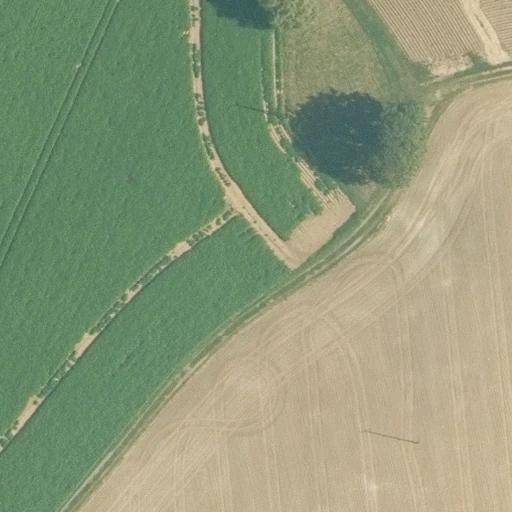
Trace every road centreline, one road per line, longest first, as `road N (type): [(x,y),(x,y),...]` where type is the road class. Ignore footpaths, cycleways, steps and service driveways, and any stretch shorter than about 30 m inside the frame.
road 1 (track): [(416,96),(408,161),(390,208),(200,352),(61,511)]
road 2 (track): [(350,0),(416,96),(511,73)]
